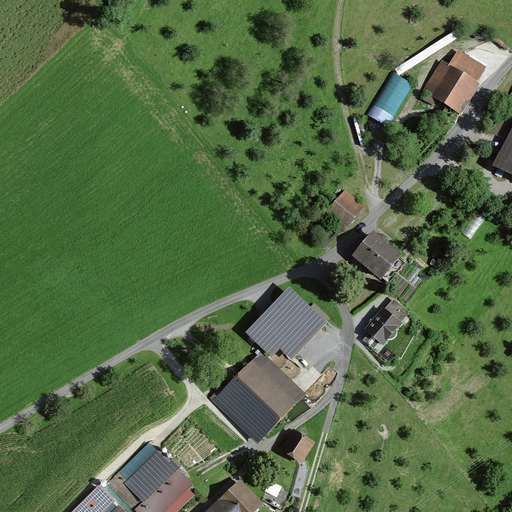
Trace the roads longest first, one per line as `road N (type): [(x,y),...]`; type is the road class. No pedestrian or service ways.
road 1 (unclassified): [(0,428),(183,321),(333,252),(432,161),(511,59)]
road 2 (track): [(341,0),(336,73),(380,210)]
road 3 (track): [(334,389),(298,511)]
